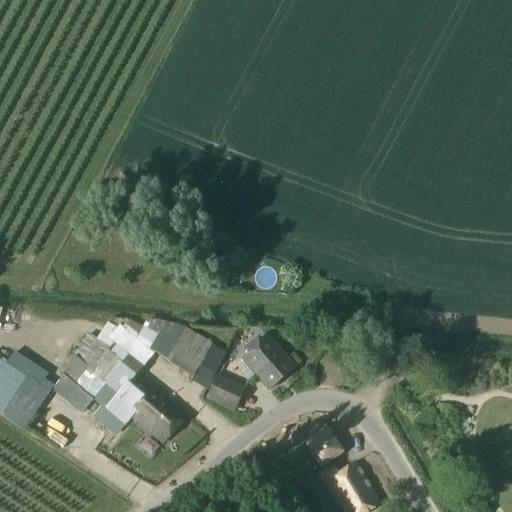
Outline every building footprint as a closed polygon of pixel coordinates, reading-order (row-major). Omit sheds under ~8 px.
[(149,350),(155,354),(192,378),(211,345),(186,329),(184,328),(182,327),(166,322),(166,323),(149,350)] [(242,359),(270,390),(300,363),(291,354),(286,359),(266,337),(242,359)] [(0,414),(13,423),(30,398),(21,392),(29,380),(0,361),(0,414)] [(186,417),(133,371),(94,417),(106,427),(114,416),(124,424),(129,418),(163,443),(186,417)] [(207,399),(234,411),(245,389),(217,376),(207,399)] [(308,476),(340,454),(322,428),(313,426),(287,445),(308,476)] [(341,511),(366,511),(378,504),(353,466),(336,478),(330,468),(318,476),(341,511)]
